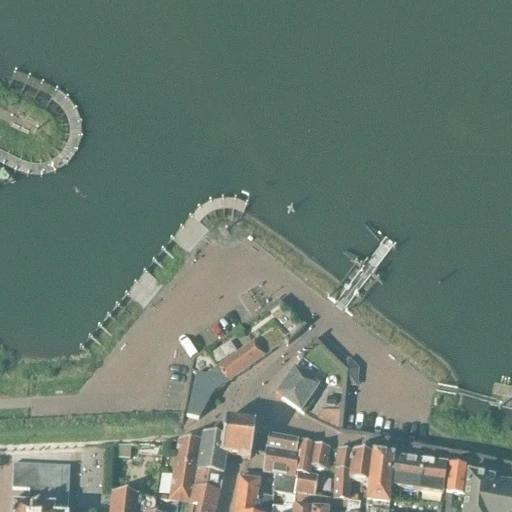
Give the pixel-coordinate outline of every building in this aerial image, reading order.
[(0,181),(24,193),(31,178),(0,163),(0,181)] [(87,334),(174,225),(153,208),(65,316),(87,334)] [(252,346),(262,360),(285,344),(275,330),(252,346)] [(244,374),(262,360),(252,346),(234,359),(244,374)] [(234,359),(215,373),(225,387),(244,374),(234,359)] [(276,397),(304,416),(313,402),(310,400),(324,380),(316,372),(302,362),(276,397)] [(225,387),(215,373),(207,378),(195,376),(186,419),(198,422),(212,396),(225,387)] [(328,398),(326,406),(335,407),(336,399),(328,398)] [(322,424),(342,424),(342,410),(322,410),(322,424)] [(198,457),(225,462),(226,457),(226,453),(225,453),(227,434),(230,429),(231,425),(222,423),(221,430),(223,431),(222,439),(203,436),(202,441),(201,441),(198,457)] [(234,458),(240,459),(242,459),(242,456),(244,456),(246,436),(246,431),(244,431),(245,426),(237,425),(231,425),(230,429),(227,434),(225,453),(226,453),(226,457),(234,458)] [(245,426),(244,431),(246,431),(246,436),(244,456),(242,456),(242,459),(250,461),(251,447),(253,432),(254,428),(245,426)] [(293,497),(293,496),(296,481),(294,481),(298,456),(296,456),(298,444),(267,439),(262,475),(275,477),(273,494),(276,495),(284,496),(293,497)] [(169,503),(178,505),(189,507),(192,490),(195,473),(198,457),(201,441),(178,441),(169,503)] [(293,496),(296,496),(313,497),(317,479),(308,477),(310,469),(324,472),(328,450),(298,444),(296,456),(298,456),(294,481),(296,481),(293,496)] [(115,448),(115,460),(132,461),(133,448),(128,448),(115,448)] [(347,503),(347,502),(349,503),(350,496),(351,483),(349,483),(352,454),(337,451),(334,472),(332,501),(331,502),(333,502),(347,503)] [(351,483),(368,483),(369,483),(372,456),(352,454),(349,483),(351,483)] [(392,459),(372,456),(369,483),(368,483),(365,511),(387,511),(388,501),(392,459)] [(195,473),(222,478),(225,462),(198,457),(195,473)] [(416,504),(421,463),(392,459),(388,501),(416,504)] [(416,504),(441,507),(446,467),(421,463),(416,504)] [(446,467),(441,507),(440,511),(450,511),(452,503),(452,495),(464,496),(467,471),(446,467)] [(195,473),(192,490),(219,496),(222,478),(195,473)] [(273,500),(272,500),(257,497),(260,479),(258,476),(242,474),(239,477),(234,511),(271,511),(272,509),(273,500)] [(488,511),(492,481),(467,476),(462,511),(488,511)] [(488,511),(511,511),(511,484),(492,481),(488,511)] [(176,511),(215,511),(219,496),(192,490),(189,507),(178,505),(176,511)] [(29,503),(12,502),(11,511),(39,511),(40,492),(30,492),(29,503)] [(54,493),(40,492),(39,511),(66,511),(67,511),(53,510),(54,493)] [(108,511),(153,511),(155,502),(137,500),(138,498),(111,495),(108,511)] [(292,511),(293,510),(294,510),(295,503),(296,496),(293,496),(293,497),(284,496),(283,511),(272,509),(271,511),(292,511)] [(296,496),(295,503),(314,506),(318,498),(313,497),(312,498),(296,496)] [(359,511),(360,504),(358,504),(358,497),(350,496),(349,503),(347,502),(347,503),(347,510),(346,511),(359,511)] [(314,506),(328,507),(330,501),(318,498),(314,506)] [(330,501),(328,507),(347,510),(347,503),(333,502),(331,502),(332,501),(330,501)] [(440,511),(441,507),(416,504),(388,501),(387,511),(440,511)]
